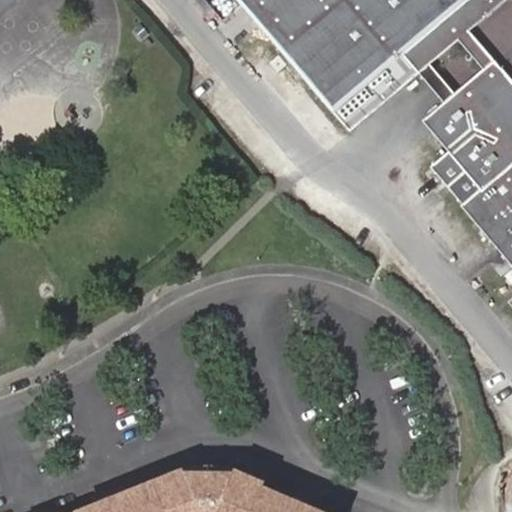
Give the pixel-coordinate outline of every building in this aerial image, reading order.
[(0,0),(0,12),(8,6),(13,0),(0,0)] [(239,0),(354,132),(506,0),(239,0)] [(430,66),(419,76),(443,104),(422,122),(432,134),(493,84),(511,106),(511,83),(469,33),(458,42),(482,70),(454,95),(430,66)] [(445,188),(511,267),(511,300),(509,304),(511,307),(511,106),(493,84),(432,134),(447,152),(428,168),(445,188)] [(334,511),(314,503),(298,496),(271,484),(273,479),(234,462),(202,464),(153,484),(136,490),(120,497),(116,488),(100,495),(104,504),(84,511),(69,511),(68,508),(59,511),(334,511)] [(153,484),(149,475),(132,481),(136,490),(153,484)] [(136,490),(132,482),(116,488),(120,497),(136,490)] [(314,503),(317,496),(301,490),(298,496),(314,503)] [(100,495),(68,508),(69,511),(84,511),(104,504),(100,495)]
